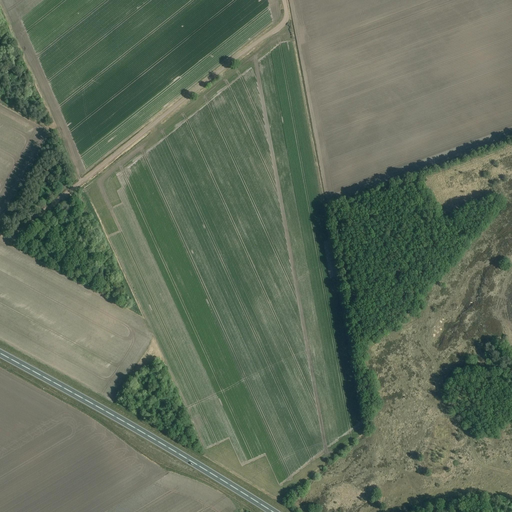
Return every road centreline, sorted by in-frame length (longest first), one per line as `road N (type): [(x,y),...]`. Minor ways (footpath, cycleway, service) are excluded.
road 1 (track): [(15,236),(283,22),(283,0)]
road 2 (trunk): [(272,511),(0,353)]
road 3 (track): [(403,472),(439,478),(483,465),(458,422)]
